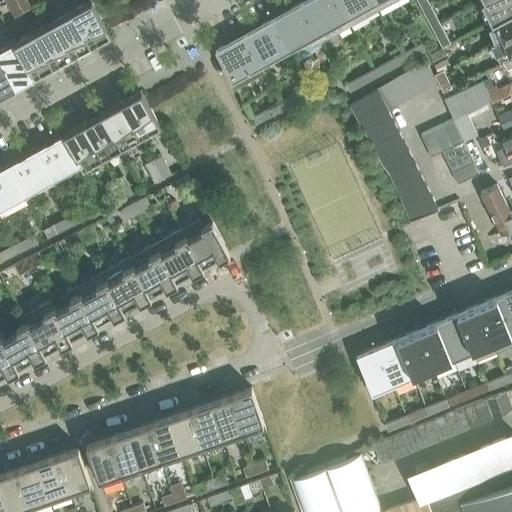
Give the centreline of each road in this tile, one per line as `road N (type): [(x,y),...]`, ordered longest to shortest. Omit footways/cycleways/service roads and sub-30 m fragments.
road 1 (residential): [(0,450),(255,363),(258,326),(232,292)]
road 2 (residential): [(232,292),(199,299),(0,409)]
road 3 (residential): [(0,119),(216,0)]
